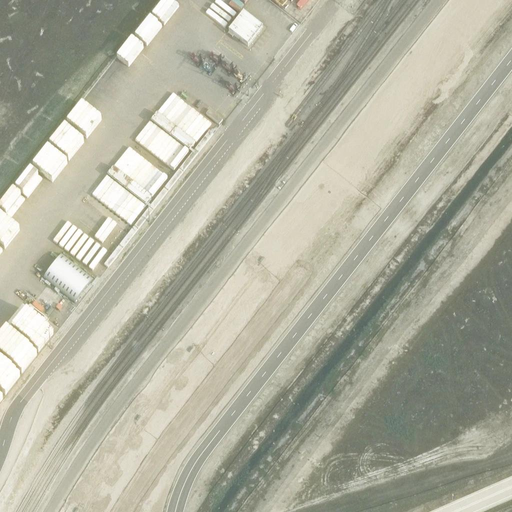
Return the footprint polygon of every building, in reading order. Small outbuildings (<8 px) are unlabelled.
[(227,27),(246,0),(216,0),(207,12),(227,27)] [(244,14),(229,32),(248,47),(263,28),(244,14)] [(136,143),(176,170),(191,150),(198,154),(213,133),(207,129),(213,121),(171,93),(136,143)] [(205,115),(219,126),(223,121),(209,110),(205,115)] [(92,196),(132,225),(168,176),(128,147),(92,196)] [(82,231),(111,249),(123,229),(86,207),(80,216),(88,221),(82,231)] [(75,304),(93,280),(62,255),(43,279),(75,304)] [(40,352),(55,333),(36,318),(21,337),(40,352)] [(0,348),(0,355),(25,373),(39,353),(11,333),(0,348)]
